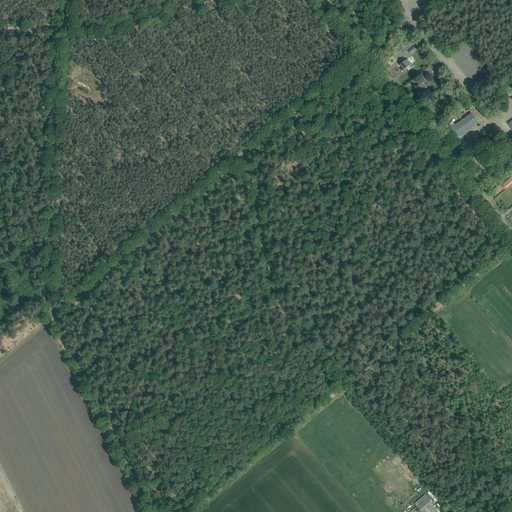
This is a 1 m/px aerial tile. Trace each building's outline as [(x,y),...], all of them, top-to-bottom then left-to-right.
[(408,51),(407,50),(415,44),(412,41),(405,47),(404,47),(401,49),(404,54),(408,51)] [(409,51),(411,54),(418,49),(416,45),(409,51)] [(404,70),(406,69),(408,71),(414,66),(408,59),(400,65),(404,70)] [(421,73),(423,75),(430,70),(433,74),(436,71),(430,65),(421,73)] [(422,92),(423,90),(425,92),(431,88),(428,84),(426,85),(423,81),(417,86),(422,92)] [(451,128),(458,137),(479,123),(472,113),(451,128)] [(496,182),(495,183),(497,186),(501,183),(496,176),(493,179),(496,182)] [(503,185),(506,189),(511,183),(511,177),(503,185)] [(20,511),(0,472),(0,481),(15,511),(20,511)] [(0,494),(8,511),(13,511),(0,485),(0,494)] [(417,506),(421,511),(432,503),(427,498),(417,506)]
